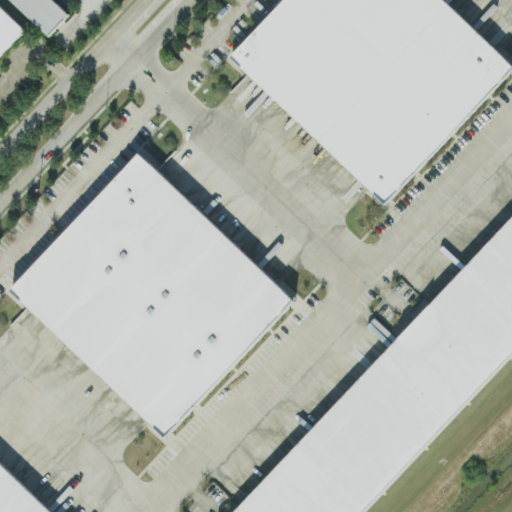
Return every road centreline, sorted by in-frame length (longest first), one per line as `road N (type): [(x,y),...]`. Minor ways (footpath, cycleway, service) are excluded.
road 1 (secondary): [(0,198),(145,44)]
road 2 (secondary): [(107,37),(0,150)]
